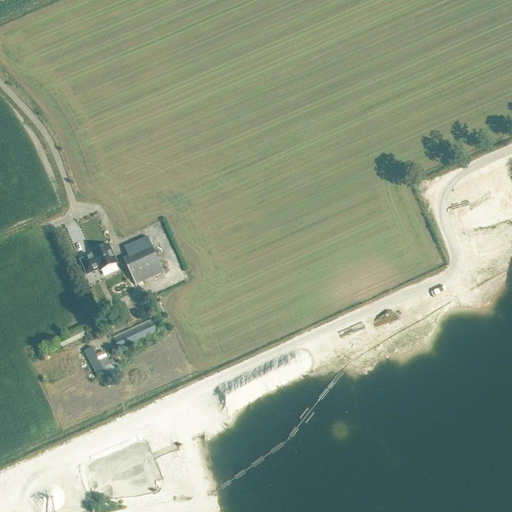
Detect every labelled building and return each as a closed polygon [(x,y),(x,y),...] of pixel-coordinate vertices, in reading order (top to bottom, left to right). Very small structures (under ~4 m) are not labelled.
[(135,285),(164,272),(148,237),(125,248),(129,257),(124,259),(135,285)] [(81,260),(87,274),(100,269),(101,271),(117,263),(109,245),(107,246),(107,245),(105,244),(101,246),(100,248),(101,249),(92,253),(93,255),(81,260)] [(119,348),(157,331),(154,325),(116,343),(119,348)] [(82,329),(58,341),(62,348),(86,336),(82,329)] [(113,359),(109,361),(105,352),(97,356),(93,348),(85,352),(98,378),(117,369),(113,359)]
